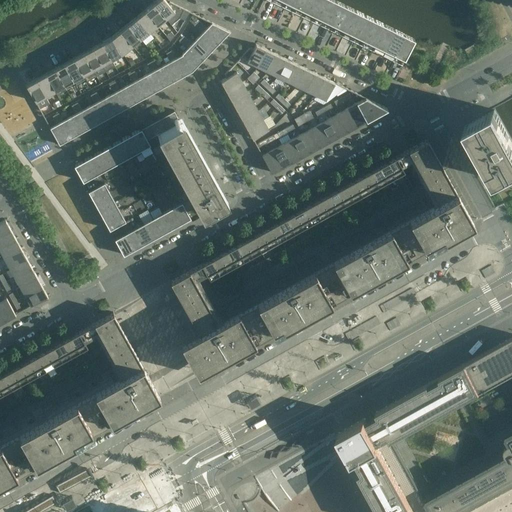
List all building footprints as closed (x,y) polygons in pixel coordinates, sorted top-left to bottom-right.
[(174,11),(168,3),(165,0),(157,0),(154,3),(166,18),(174,11)] [(285,8),(288,0),(276,0),(275,4),(285,8)] [(295,13),(300,0),(288,0),(285,8),(295,13)] [(304,18),(312,0),(300,0),(295,13),(304,18)] [(314,22),(324,0),(312,0),(304,18),(314,22)] [(324,27),(336,1),(333,0),(324,0),(314,22),(324,27)] [(333,32),(346,6),(336,1),(324,27),(333,32)] [(166,18),(154,3),(145,10),(157,25),(166,18)] [(343,37),(356,11),(346,6),(333,32),(343,37)] [(157,25),(145,10),(137,16),(149,32),(157,25)] [(353,41),(365,16),(356,11),(343,37),(353,41)] [(149,32),(137,16),(128,23),(141,38),(149,32)] [(363,46),(375,20),(365,16),(353,41),(363,46)] [(218,44),(228,33),(230,31),(212,22),(206,28),(198,20),(196,22),(204,30),(218,44)] [(372,51),(385,25),(375,20),(363,46),(372,51)] [(218,44),(204,30),(196,22),(194,25),(202,33),(196,38),(211,52),(218,44)] [(141,38),(128,23),(120,30),(132,45),(141,38)] [(382,56),(395,30),(385,25),(372,51),(382,56)] [(132,45),(120,30),(111,37),(121,54),(122,53),(132,45)] [(392,60),(404,35),(395,30),(382,56),(392,60)] [(402,65),(410,48),(415,40),(404,35),(392,60),(402,65)] [(211,52),(196,38),(191,44),(183,36),(181,38),(189,46),(203,59),(211,52)] [(121,54),(111,37),(102,42),(111,59),(121,54)] [(203,59),(189,46),(181,38),(179,41),(187,48),(182,53),(192,71),(203,59)] [(111,59),(102,42),(92,47),(102,65),(111,59)] [(257,66),(266,49),(256,44),(253,50),(249,48),(243,55),(248,58),(247,61),(257,66)] [(102,65),(92,47),(83,53),(93,70),(102,65)] [(267,71),(275,54),(266,49),(257,66),(267,71)] [(192,71),(182,53),(182,54),(176,58),(171,50),(168,52),(173,60),(182,77),(192,71)] [(182,77),(173,60),(168,52),(165,54),(170,61),(163,65),(173,82),(182,77)] [(93,70),(83,53),(73,58),(83,75),(93,70)] [(276,76),(285,58),(275,54),(267,71),(276,76)] [(83,75),(73,58),(64,63),(74,80),(83,75)] [(286,81),(295,63),(285,58),(276,76),(286,81)] [(173,82),(163,65),(157,68),(153,61),(150,62),(154,70),(163,87),(173,82)] [(163,87),(154,70),(150,62),(147,64),(151,72),(144,75),(154,92),(163,87)] [(74,80),(64,63),(55,68),(64,86),(74,80)] [(296,85),(305,68),(295,63),(286,81),(296,85)] [(64,86),(55,68),(45,74),(55,91),(64,86)] [(233,74),(230,68),(224,74),(226,77),(221,81),(226,90),(242,81),(237,72),(233,74)] [(306,90),(314,73),(305,68),(296,85),(306,90)] [(154,92),(144,75),(138,79),(134,71),(131,73),(135,80),(144,97),(154,92)] [(259,78),(253,72),(250,75),(256,81),(259,78)] [(144,97),(135,80),(131,73),(128,75),(132,82),(126,86),(135,103),(144,97)] [(315,95),(324,77),(314,73),(306,90),(315,95)] [(55,91),(45,74),(36,79),(45,96),(55,91)] [(256,81),(250,75),(247,78),(253,84),(256,81)] [(326,100),(334,82),(324,77),(315,95),(326,100)] [(45,96),(36,79),(26,84),(35,102),(45,96)] [(263,79),(260,83),(266,88),(269,85),(263,79)] [(247,91),(242,81),(226,90),(231,100),(247,91)] [(135,103),(126,86),(119,89),(115,82),(112,83),(116,91),(126,108),(135,103)] [(126,108),(116,91),(112,83),(109,85),(113,93),(107,96),(116,113),(126,108)] [(264,90),(258,85),(255,88),(261,94),(264,90)] [(275,91),(269,85),(266,88),(272,94),(275,91)] [(267,100),(270,96),(264,90),(261,94),(267,100)] [(252,101),(247,91),(231,100),(236,109),(252,101)] [(116,113),(107,96),(100,100),(96,92),(93,94),(97,101),(107,118),(116,113)] [(278,93),(275,97),(281,102),(284,99),(278,93)] [(351,96),(349,93),(341,97),(344,101),(351,96)] [(107,118),(97,101),(93,94),(90,95),(94,103),(88,106),(97,123),(107,118)] [(336,105),(344,101),(341,97),(334,101),(336,105)] [(366,120),(387,108),(365,98),(356,103),(366,120)] [(279,105),(273,99),(270,102),(276,108),(279,105)] [(290,105),(284,99),(281,102),(287,108),(290,105)] [(258,110),(252,101),(236,109),(242,119),(258,110)] [(97,123),(88,106),(82,110),(77,102),(74,104),(79,112),(88,129),(97,123)] [(332,107),(330,103),(323,107),(325,111),(332,107)] [(366,120),(356,103),(347,108),(356,125),(366,120)] [(88,129),(79,112),(74,104),(71,106),(76,113),(69,117),(79,134),(88,129)] [(282,114),(285,110),(279,105),(276,108),(282,114)] [(317,116),(325,111),(323,107),(315,112),(317,116)] [(356,125),(347,108),(337,113),(347,130),(356,125)] [(511,170),(511,141),(495,109),(465,126),(478,150),(481,156),(494,180),(511,170)] [(159,131),(179,120),(174,110),(153,121),(159,131)] [(263,120),(258,110),(242,119),(247,129),(263,120)] [(79,134),(69,117),(63,120),(59,113),(55,115),(60,122),(69,139),(79,134)] [(347,130),(337,113),(328,118),(338,136),(347,130)] [(69,139),(60,122),(55,115),(52,116),(57,124),(50,128),(59,145),(69,139)] [(338,136),(328,118),(319,123),(328,141),(338,136)] [(227,201),(182,119),(179,120),(159,131),(162,137),(204,214),(225,202),(227,201)] [(268,129),(263,120),(247,129),(252,138),(268,129)] [(162,137),(159,131),(153,121),(141,128),(150,144),(162,137)] [(328,141),(319,123),(309,129),(319,146),(328,141)] [(295,128),(292,124),(285,129),(287,132),(295,128)] [(150,144),(141,128),(131,133),(140,149),(150,144)] [(279,137),(287,132),(285,129),(277,133),(279,137)] [(319,146),(309,129),(300,134),(309,151),(319,146)] [(140,149),(131,133),(122,139),(131,155),(140,149)] [(309,151),(300,134),(290,139),(300,156),(309,151)] [(276,139),(274,135),(266,139),(268,143),(276,139)] [(131,155),(122,139),(112,144),(121,160),(131,155)] [(260,147),(268,143),(266,139),(258,143),(260,147)] [(300,156),(290,139),(281,144),(291,162),(300,156)] [(457,194),(445,171),(427,139),(408,149),(437,203),(438,204),(456,194),(457,194)] [(121,160),(112,144),(103,149),(111,165),(121,160)] [(291,162),(281,144),(272,150),(281,167),(291,162)] [(111,165),(103,149),(93,155),(102,171),(111,165)] [(281,167),(272,150),(262,155),(271,172),(281,167)] [(145,155),(148,164),(157,161),(155,152),(145,155)] [(404,171),(396,156),(395,157),(394,154),(388,158),(389,160),(387,161),(395,176),(404,171)] [(102,171),(93,155),(83,160),(92,176),(99,172),(102,171)] [(395,176),(387,161),(386,161),(385,159),(380,162),(381,164),(378,166),(387,181),(395,176)] [(92,176),(83,160),(74,165),(83,181),(92,176)] [(387,181),(378,166),(377,164),(371,167),(372,169),(370,170),(379,186),(387,181)] [(379,186),(370,170),(368,168),(363,171),(364,173),(362,175),(370,190),(379,186)] [(106,185),(99,172),(92,176),(83,181),(89,193),(106,185)] [(370,190),(362,175),(361,175),(360,173),(354,176),(356,178),(353,179),(362,195),(370,190)] [(362,195),(353,179),(353,180),(352,178),(346,181),(347,183),(345,184),(353,200),(362,195)] [(413,189),(408,180),(405,182),(410,191),(413,189)] [(353,200),(345,184),(344,184),(343,182),(338,185),(339,187),(336,189),(345,204),(353,200)] [(94,202),(110,193),(106,185),(89,193),(94,202)] [(154,191),(160,199),(167,195),(161,187),(154,191)] [(345,204),(336,189),(335,187),(329,190),(330,192),(328,193),(336,209),(345,204)] [(336,209),(328,193),(327,194),(326,192),(321,195),(322,197),(319,198),(328,214),(336,209)] [(99,210),(115,201),(110,193),(94,202),(99,210)] [(473,223),(469,216),(457,194),(456,194),(438,204),(437,203),(399,224),(416,255),(473,223)] [(328,214),(319,198),(318,196),(312,199),(313,201),(311,203),(320,218),(328,214)] [(103,218),(119,209),(115,201),(99,210),(103,218)] [(190,217),(181,201),(172,207),(181,223),(190,217)] [(320,218),(311,203),(309,201),(304,204),(305,206),(303,207),(311,223),(320,218)] [(311,223),(303,207),(302,208),(301,206),(295,209),(297,211),(294,212),(303,227),(311,223)] [(181,223),(172,207),(162,212),(171,228),(181,223)] [(108,226),(124,217),(119,209),(103,218),(108,226)] [(303,227),(294,212),(293,210),(287,213),(288,215),(286,217),(294,232),(303,227)] [(171,228),(162,212),(153,217),(162,233),(171,228)] [(294,232),(286,217),(285,217),(284,215),(279,218),(280,220),(277,221),(286,237),(294,232)] [(130,230),(124,217),(108,226),(114,238),(124,233),(130,230)] [(162,233),(153,217),(143,223),(152,239),(162,233)] [(286,237),(277,221),(277,222),(276,219),(270,223),(271,225),(269,226),(277,241),(286,237)] [(0,235),(11,230),(5,220),(0,222),(0,235)] [(152,239),(143,223),(134,228),(142,244),(152,239)] [(277,241),(269,226),(268,226),(267,224),(262,227),(263,229),(260,231),(269,246),(277,241)] [(340,297),(416,255),(399,224),(323,266),(340,297)] [(134,228),(130,230),(124,233),(133,249),(142,244),(134,228)] [(269,246),(260,231),(259,229),(253,232),(254,234),(252,235),(260,251),(269,246)] [(0,247),(16,239),(11,230),(0,235),(0,247)] [(133,249),(124,233),(114,238),(123,254),(133,249)] [(260,251),(252,235),(252,236),(250,233),(245,237),(246,239),(244,240),(252,255),(260,251)] [(252,255),(244,240),(243,240),(242,238),(236,241),(238,243),(235,245),(244,260),(252,255)] [(0,250),(4,258),(21,248),(16,239),(0,247),(0,250)] [(244,260),(235,245),(234,243),(228,246),(229,248),(227,249),(235,265),(244,260)] [(235,265),(227,249),(226,249),(225,247),(220,250),(221,253),(218,254),(227,269),(235,265)] [(9,267),(26,258),(21,248),(4,258),(9,267)] [(227,269),(218,254),(217,252),(211,255),(212,257),(210,259),(218,274),(227,269)] [(218,274),(210,259),(208,257),(203,260),(204,262),(201,264),(209,279),(218,274)] [(15,277),(32,267),(26,258),(9,267),(15,277)] [(496,273),(492,265),(481,270),(486,279),(496,273)] [(264,339),(340,297),(323,266),(247,308),(264,339)] [(20,286),(37,277),(32,267),(15,277),(20,286)] [(219,325),(218,324),(189,270),(170,281),(199,334),(219,325)] [(25,296),(42,286),(37,277),(20,286),(16,289),(21,298),(25,296)] [(11,289),(6,281),(2,284),(7,291),(11,289)] [(48,296),(42,286),(25,296),(31,306),(48,296)] [(414,291),(412,288),(379,306),(383,313),(416,295),(414,291)] [(13,293),(9,295),(13,303),(17,300),(13,293)] [(15,314),(6,298),(0,301),(0,310),(5,320),(15,314)] [(21,308),(17,300),(13,303),(17,310),(21,308)] [(264,339),(247,308),(218,324),(219,325),(199,334),(181,345),(185,354),(194,368),(198,376),(264,339)] [(84,328),(79,331),(84,341),(89,338),(99,333),(123,376),(124,377),(142,367),(143,367),(134,351),(130,344),(115,316),(113,312),(94,323),(84,328)] [(391,329),(405,322),(401,315),(387,321),(391,329)] [(376,317),(344,334),(347,338),(348,341),(379,323),(376,317)] [(78,351),(87,347),(84,341),(79,331),(78,332),(77,329),(71,333),(72,335),(70,336),(78,351)] [(78,351),(70,336),(69,336),(68,334),(63,337),(64,339),(61,341),(70,356),(78,351)] [(432,511),(393,440),(392,438),(511,371),(511,337),(376,412),(378,415),(367,421),(365,418),(341,431),(338,433),(339,435),(348,451),(349,452),(353,461),(381,511),(432,511)] [(70,356),(61,341),(60,339),(54,342),(55,344),(53,345),(61,361),(70,356)] [(61,361),(53,345),(52,343),(46,346),(47,349),(45,350),(53,365),(61,361)] [(53,365),(45,350),(44,350),(43,348),(37,351),(39,353),(36,355),(45,370),(53,365)] [(45,370),(36,355),(35,353),(29,356),(30,358),(28,359),(36,375),(45,370)] [(96,364),(92,355),(88,357),(93,366),(96,364)] [(36,375),(28,359),(27,359),(26,357),(21,360),(22,362),(19,364),(28,379),(36,375)] [(28,379),(19,364),(18,362),(12,365),(13,367),(11,369),(19,384),(28,379)] [(19,384),(11,369),(10,369),(9,367),(4,370),(5,372),(2,373),(11,389),(19,384)] [(160,397),(158,394),(143,367),(142,367),(124,377),(123,376),(85,397),(102,428),(160,397)] [(11,389),(2,373),(1,371),(0,371),(0,388),(2,393),(11,389)] [(260,403),(256,395),(246,401),(249,406),(250,408),(260,403)] [(26,470),(102,428),(85,397),(9,439),(26,470)] [(511,431),(505,435),(510,443),(507,445),(506,446),(505,446),(505,447),(505,448),(504,449),(504,450),(505,450),(505,451),(424,496),(432,511),(455,511),(463,508),(464,508),(465,508),(464,507),(476,501),(476,502),(477,501),(477,500),(489,494),(489,495),(490,494),(490,493),(501,487),(502,488),(503,487),(502,486),(511,480),(511,431)] [(0,484),(26,470),(9,439),(0,444),(0,484)] [(249,511),(244,504),(246,503),(248,503),(249,502),(251,501),(253,500),(254,498),(256,497),(257,496),(258,494),(259,493),(260,491),(260,490),(260,489),(260,488),(260,487),(259,486),(259,485),(258,484),(257,484),(256,483),(255,483),(253,483),(252,483),(250,483),(248,483),(246,484),(244,484),(242,485),(241,486),(239,487),(238,488),(236,489),(230,478),(224,481),(216,486),(211,488),(204,492),(198,495),(193,498),(185,503),(176,507),(168,511),(249,511)] [(72,497),(62,502),(65,508),(66,510),(76,504),(72,497)]
